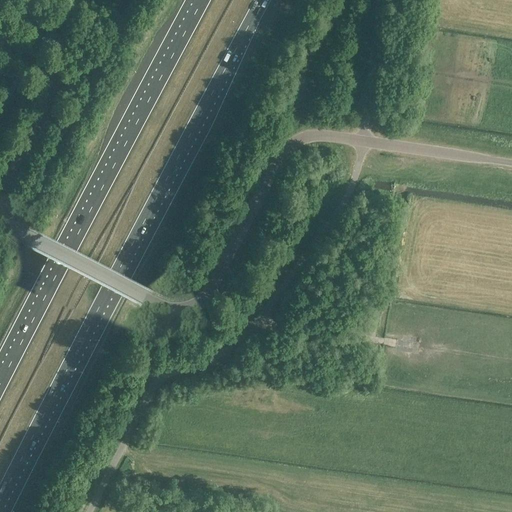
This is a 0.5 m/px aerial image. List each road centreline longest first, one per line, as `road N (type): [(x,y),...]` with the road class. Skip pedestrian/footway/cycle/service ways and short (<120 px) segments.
road 1 (motorway): [(0,505),(263,0)]
road 2 (motorway): [(202,0),(0,386)]
road 3 (unclassified): [(140,301),(9,228),(2,204),(50,98),(49,74),(30,45),(0,28)]
road 4 (unclassified): [(140,301),(186,311),(206,296),(292,144),(308,135),(364,142)]
road 5 (unclassified): [(91,511),(153,389),(225,353),(258,321)]
road 6 (unclassified): [(258,321),(334,219),(364,142)]
road 7 (unclassified): [(364,142),(511,163)]
road 8 (unclassified): [(364,142),(382,0)]
road 9 (unclassified): [(258,321),(376,344)]
